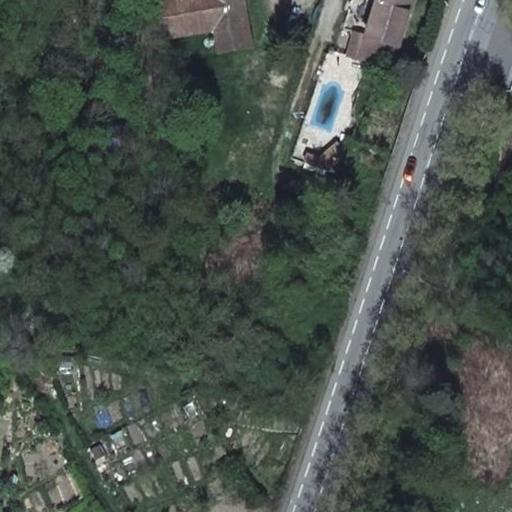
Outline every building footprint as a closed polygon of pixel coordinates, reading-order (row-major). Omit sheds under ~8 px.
[(210,0),(186,0),(163,3),(168,32),(214,26),(210,0)] [(245,0),(210,0),(214,26),(218,48),(252,43),(245,0)] [(379,0),(370,30),(368,36),(386,42),(400,47),(414,0),(379,0)] [(163,3),(141,6),(146,36),(168,32),(163,3)] [(352,44),(363,48),(368,36),(370,30),(358,25),(352,44)] [(363,48),(359,60),(375,65),(386,42),(368,36),(363,48)]
